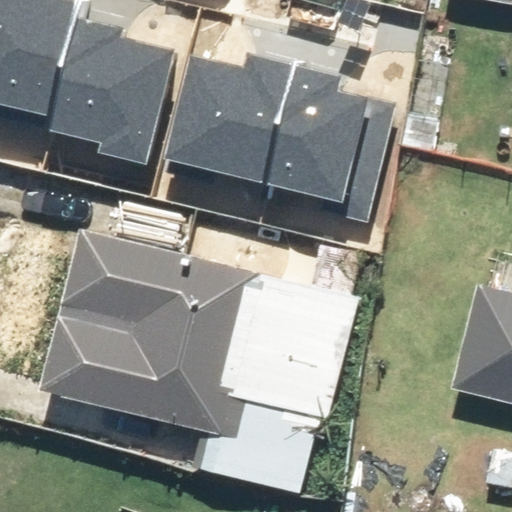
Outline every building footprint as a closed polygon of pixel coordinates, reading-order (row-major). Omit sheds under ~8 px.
[(78,0),(0,0),(0,104),(54,118),(77,22),(81,0),(78,0)] [(511,0),(453,0),(511,10),(511,0)] [(120,32),(77,22),(54,118),(51,132),(98,143),(95,154),(150,166),(176,57),(117,43),(120,32)] [(194,56),(167,158),(265,184),(296,67),(249,55),(245,70),(194,56)] [(265,184),(365,210),(391,108),(340,95),(344,80),(296,67),(265,184)] [(88,227),(46,388),(209,431),(199,469),(311,498),(363,299),(88,227)] [(511,288),(480,280),(453,392),(511,406),(511,288)]
